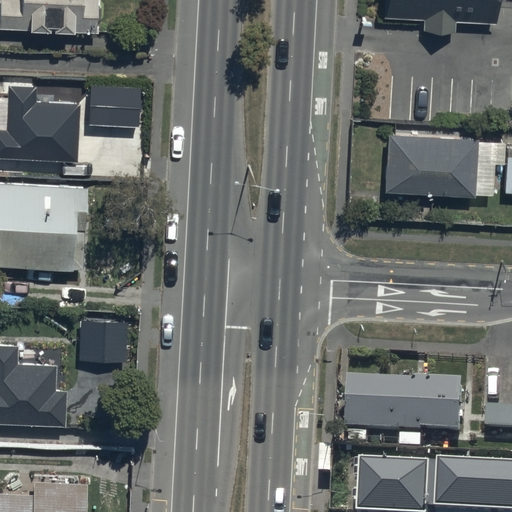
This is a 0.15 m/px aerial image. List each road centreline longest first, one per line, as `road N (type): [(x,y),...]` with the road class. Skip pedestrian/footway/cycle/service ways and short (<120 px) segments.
road 1 (secondary): [(295,0),(282,277)]
road 2 (secondary): [(209,274),(223,0)]
road 3 (secondary): [(195,511),(209,274)]
road 4 (secondary): [(282,277),(268,511)]
road 5 (residential): [(282,277),(511,289)]
